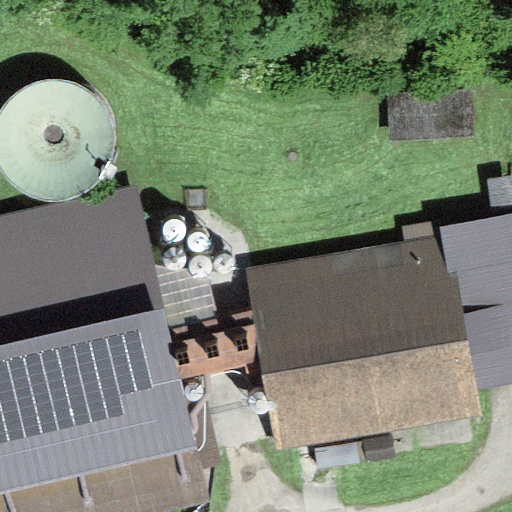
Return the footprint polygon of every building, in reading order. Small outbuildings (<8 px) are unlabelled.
[(473,84),(384,88),(386,136),(474,132),(473,84)] [(139,189),(0,218),(0,511),(148,511),(215,498),(139,189)] [(163,228),(166,230),(170,231),(173,231),(177,229),(179,227),(181,223),(181,220),(181,217),(179,214),(176,211),(173,210),(169,210),(166,211),(163,213),(161,215),(160,219),(160,222),(161,226),(163,228)] [(193,240),(196,242),(200,243),(203,242),(206,241),(209,238),(210,235),(211,232),(210,228),(208,225),(206,223),(203,222),(199,221),(196,222),(193,224),(191,227),(189,230),(190,234),(191,237),(193,240)] [(415,258),(250,283),(280,473),(490,440),(485,406),(511,402),(511,227),(413,243),(415,258)] [(168,258),(171,260),(175,261),(178,260),(181,259),(184,256),(185,253),(186,250),(185,246),(183,243),(181,241),(178,239),(174,239),(171,240),(168,242),(166,245),(165,248),(165,252),(166,255),(168,258)] [(217,265),(220,267),(224,267),(228,267),(231,265),(233,263),(235,260),(235,256),(235,253),(233,250),(230,248),(227,246),(223,246),(220,247),(217,249),(215,252),(214,255),(214,259),(215,262),(217,265)] [(195,265),(198,267),(201,268),(205,268),(208,266),(211,264),(212,260),(213,257),(212,254),(210,251),(208,248),(204,247),(201,247),(197,248),(195,249),(192,252),(191,256),(191,259),(192,263),(195,265)] [(193,391),(196,391),(199,391),(202,390),(204,388),(206,385),(206,382),(206,379),(205,376),(202,374),(199,373),(196,373),(193,373),(191,375),(189,377),(188,380),(188,383),(189,386),(191,389),(193,391)]
